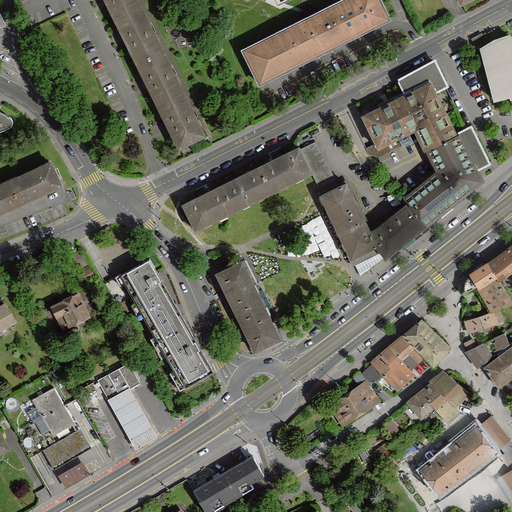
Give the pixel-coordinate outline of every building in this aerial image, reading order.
[(107,0),(117,20),(141,8),(136,0),(107,0)] [(344,0),(315,15),(308,18),(325,51),(388,19),(379,0),(344,0)] [(141,8),(117,20),(138,62),(161,50),(141,8)] [(261,84),(325,51),(308,18),(244,50),(261,84)] [(496,41),(482,49),(495,100),(511,96),(511,99),(511,38),(510,36),(496,41)] [(161,50),(138,62),(159,104),(182,93),(161,50)] [(398,81),(405,96),(431,83),(435,91),(447,86),(435,62),(398,81)] [(428,150),(457,136),(435,91),(431,83),(405,96),(363,117),(379,148),(415,130),(419,139),(426,151),(428,150)] [(182,93),(159,104),(181,146),(203,135),(182,93)] [(0,110),(0,132),(10,128),(12,126),(13,123),(13,120),(11,117),(7,115),(8,115),(0,110)] [(457,136),(477,170),(489,164),(472,128),(457,136)] [(428,150),(438,171),(454,203),(483,181),(477,170),(457,136),(428,150)] [(301,150),(312,173),(319,187),(334,181),(315,143),(301,150)] [(261,167),(273,192),(312,173),(301,150),(300,148),(261,167)] [(10,182),(20,204),(61,186),(52,164),(10,182)] [(222,186),(235,211),(273,192),(261,167),(222,186)] [(405,198),(409,203),(427,225),(454,203),(438,171),(405,198)] [(0,187),(0,212),(20,204),(10,182),(0,187)] [(322,196),(337,227),(361,214),(346,183),(337,188),(323,195),(322,196)] [(222,186),(184,205),(196,230),(235,211),(222,186)] [(377,245),(376,246),(386,257),(427,225),(409,203),(378,228),(370,232),(377,245)] [(370,232),(361,214),(337,227),(352,258),(376,246),(377,245),(370,232)] [(361,276),(386,257),(376,246),(352,258),(361,276)] [(511,246),(502,255),(511,268),(511,246)] [(89,265),(82,251),(70,257),(77,272),(89,265)] [(511,271),(511,268),(502,255),(488,264),(496,276),(499,280),(511,271)] [(138,302),(141,309),(169,293),(150,259),(122,274),(126,282),(138,302)] [(242,261),(217,273),(236,312),(261,300),(242,261)] [(496,276),(488,264),(472,274),(473,275),(479,286),(496,276)] [(90,267),(83,271),(88,279),(94,275),(90,267)] [(121,286),(126,282),(122,274),(121,273),(116,277),(121,286)] [(479,286),(473,275),(466,280),(464,292),(480,286),(479,286)] [(496,276),(479,286),(480,286),(487,299),(494,311),(511,303),(511,299),(499,280),(496,276)] [(121,286),(116,277),(109,280),(105,282),(110,292),(121,286)] [(161,343),(189,327),(169,293),(141,309),(146,317),(157,336),(161,343)] [(79,295),(54,307),(58,316),(64,313),(70,324),(89,315),(79,295)] [(280,338),(261,300),(236,312),(255,351),(280,338)] [(140,320),(146,317),(141,309),(138,302),(132,305),(140,320)] [(6,305),(0,308),(0,330),(16,322),(6,305)] [(499,324),(493,312),(466,321),(470,333),(499,324)] [(419,322),(405,334),(416,346),(425,357),(434,366),(449,350),(419,322)] [(186,387),(214,371),(189,327),(161,343),(165,350),(176,369),(186,387)] [(493,357),(497,354),(510,344),(505,333),(483,343),(493,357)] [(398,355),(401,360),(409,353),(416,346),(405,334),(390,347),(398,355)] [(160,353),(165,350),(161,343),(157,336),(151,339),(160,353)] [(475,346),(473,340),(466,343),(469,349),(475,346)] [(468,351),(479,367),(493,357),(483,343),(468,351)] [(511,376),(511,343),(510,344),(497,354),(499,356),(485,366),(500,386),(511,376)] [(416,346),(409,353),(418,363),(425,357),(416,346)] [(389,364),(398,355),(390,347),(376,358),(381,364),(369,375),(370,377),(375,377),(378,380),(383,375),(392,367),(389,364)] [(411,370),(418,363),(409,353),(401,360),(411,370)] [(389,364),(392,367),(383,375),(390,379),(398,388),(414,374),(411,370),(401,360),(398,355),(389,364)] [(365,370),(369,375),(381,364),(376,358),(372,361),(373,363),(365,370)] [(131,388),(141,383),(130,363),(98,380),(109,400),(131,388)] [(180,390),(186,387),(176,369),(170,373),(178,387),(180,390)] [(446,373),(434,382),(442,389),(439,392),(447,400),(437,410),(448,423),(459,413),(454,406),(469,392),(446,373)] [(89,396),(98,390),(94,382),(84,387),(89,396)] [(368,382),(337,403),(341,409),(335,412),(343,424),(379,399),(368,382)] [(439,392),(442,389),(434,382),(409,401),(422,417),(435,407),(437,410),(447,400),(439,392)] [(33,400),(53,436),(76,424),(55,387),(33,400)] [(131,388),(109,400),(136,447),(158,435),(131,388)] [(79,430),(76,424),(53,436),(33,400),(21,407),(36,431),(46,449),(79,430)] [(511,440),(493,416),(483,425),(485,427),(481,430),(496,450),(500,446),(511,461),(511,471),(504,476),(511,488),(511,440)] [(481,430),(477,425),(423,469),(441,493),(497,451),(496,450),(481,430)] [(79,430),(46,449),(55,466),(89,447),(79,430)] [(21,440),(31,457),(46,449),(36,431),(21,440)] [(0,434),(0,453),(8,449),(0,434)] [(390,454),(385,446),(378,451),(383,459),(390,454)] [(209,511),(267,478),(253,455),(193,490),(206,511),(209,511)] [(89,459),(63,473),(70,486),(97,473),(89,459)] [(488,490),(481,493),(483,499),(502,492),(498,478),(486,482),(488,490)]
